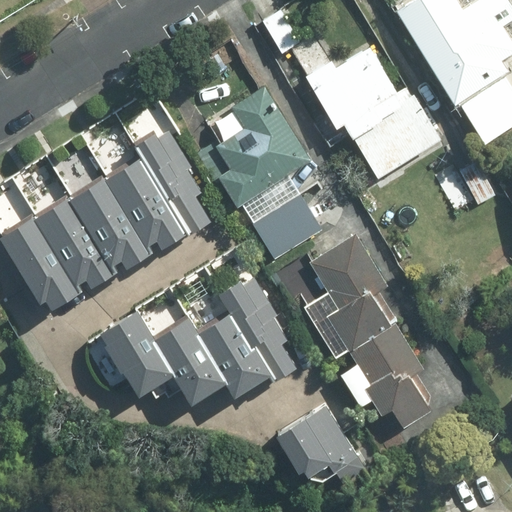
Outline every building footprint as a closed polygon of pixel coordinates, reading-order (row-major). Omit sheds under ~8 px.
[(511,51),(511,25),(496,1),(472,17),(460,0),(428,0),(412,11),(461,83),(486,66),(487,68),(511,51)] [(287,4),(265,16),(282,48),(304,36),(287,4)] [(351,119),(384,172),(445,133),(414,81),(401,86),(374,41),(342,61),(338,53),(310,71),(343,124),(351,119)] [(511,122),(511,71),(508,65),(463,93),(490,136),(511,122)] [(238,163),(226,170),(278,255),(329,225),(293,166),(315,153),(272,82),(237,103),(249,124),(224,139),(238,163)] [(170,137),(136,157),(184,235),(218,215),(170,137)] [(136,157),(103,178),(151,256),(184,235),(136,157)] [(103,178),(69,199),(117,276),(151,256),(103,178)] [(69,199),(36,219),(84,297),(117,276),(69,199)] [(36,219),(2,240),(50,317),(84,297),(36,219)] [(315,256),(344,304),(333,311),(391,407),(401,401),(410,417),(437,401),(417,368),(427,362),(381,285),(390,280),(360,230),(315,256)] [(255,271),(218,295),(231,315),(270,376),(274,383),(296,369),(281,345),(296,335),(255,271)] [(135,313),(100,335),(139,399),(175,377),(151,340),(135,313)] [(231,315),(199,335),(227,381),(237,397),(270,376),(231,315)] [(188,317),(151,340),(175,377),(191,403),(227,381),(199,335),(188,317)] [(369,470),(325,404),(276,436),(305,478),(330,462),(346,486),(369,470)]
